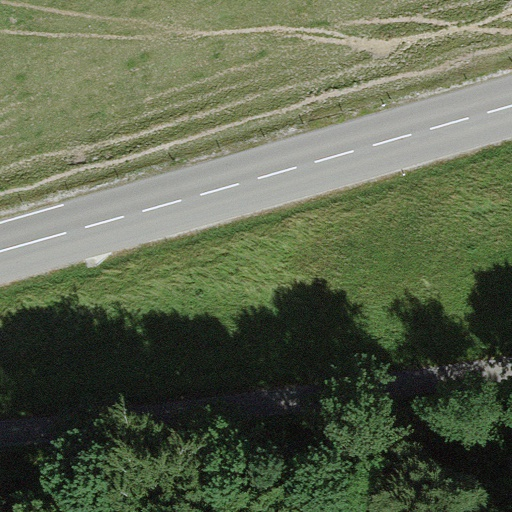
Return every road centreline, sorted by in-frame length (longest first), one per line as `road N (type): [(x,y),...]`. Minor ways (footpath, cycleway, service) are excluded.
road 1 (tertiary): [(0,246),(511,100)]
road 2 (unclassified): [(0,438),(511,361)]
